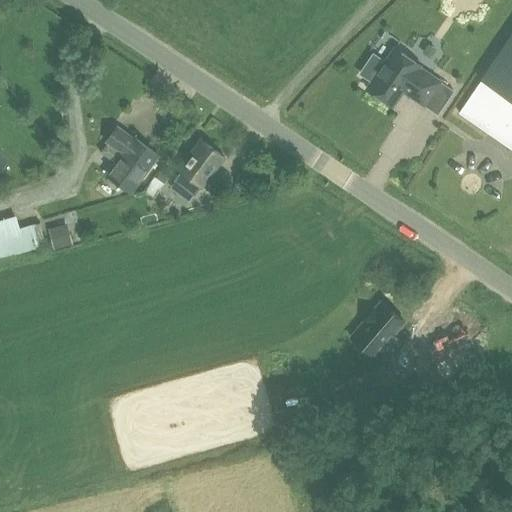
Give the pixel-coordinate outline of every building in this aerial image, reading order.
[(511,31),(458,113),(511,149),(511,31)] [(371,53),(358,73),(371,82),(366,89),(391,106),(401,91),(423,106),(440,82),(418,67),(419,65),(394,48),(384,62),(371,53)] [(107,142),(100,152),(114,163),(113,165),(138,183),(158,155),(133,137),(133,138),(117,126),(106,141),(107,142)] [(179,172),(174,179),(193,193),(199,186),(202,188),(225,156),(199,138),(177,170),(179,172)] [(148,191),(164,206),(181,188),(165,174),(148,191)] [(0,256),(35,247),(30,231),(29,226),(16,230),(13,219),(5,221),(0,222),(0,256)] [(38,224),(29,226),(30,231),(35,247),(44,244),(38,224)] [(66,225),(46,230),(52,252),(72,247),(66,225)] [(364,321),(350,337),(373,356),(382,346),(389,353),(399,341),(392,334),(403,321),(380,302),(374,310),(373,309),(363,321),(364,321)] [(383,385),(335,397),(341,421),(389,409),(383,385)]
